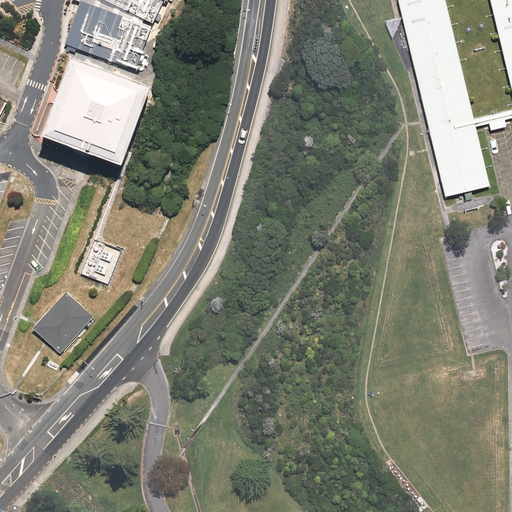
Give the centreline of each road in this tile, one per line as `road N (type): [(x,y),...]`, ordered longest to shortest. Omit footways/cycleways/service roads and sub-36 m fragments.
road 1 (secondary): [(0,491),(171,294),(222,182)]
road 2 (secondary): [(271,0),(260,66),(222,182)]
road 3 (secondary): [(222,182),(254,0)]
